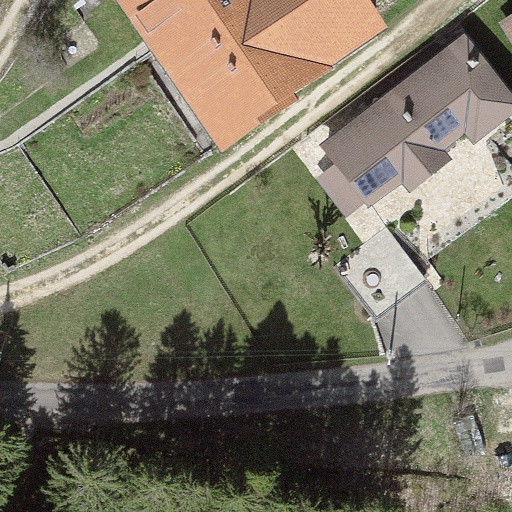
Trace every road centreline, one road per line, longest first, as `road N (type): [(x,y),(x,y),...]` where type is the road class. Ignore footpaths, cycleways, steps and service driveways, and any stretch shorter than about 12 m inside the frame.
road 1 (track): [(0,299),(118,250),(447,0)]
road 2 (tertiary): [(511,382),(413,426),(266,449),(0,419)]
